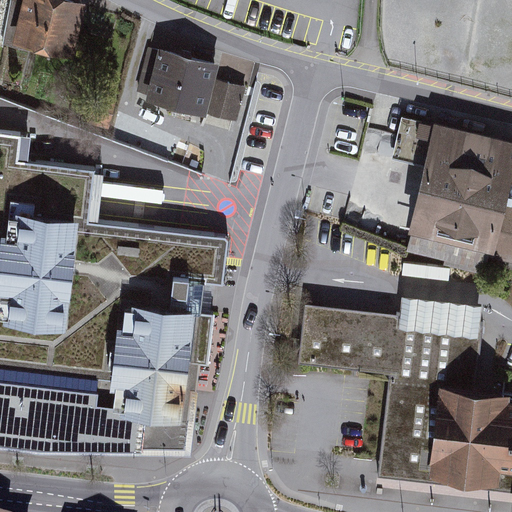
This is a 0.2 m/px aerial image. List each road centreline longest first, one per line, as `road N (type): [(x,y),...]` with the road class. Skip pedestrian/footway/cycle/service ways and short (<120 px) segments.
road 1 (residential): [(225,473),(256,304),(315,73)]
road 2 (residential): [(511,117),(315,73)]
road 3 (residential): [(315,73),(138,0)]
road 4 (secondary): [(120,511),(0,497)]
